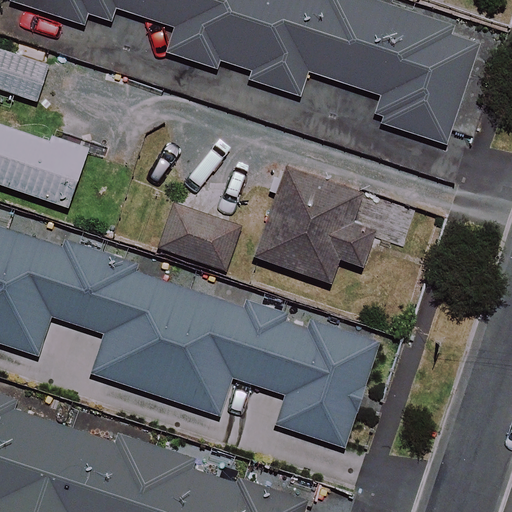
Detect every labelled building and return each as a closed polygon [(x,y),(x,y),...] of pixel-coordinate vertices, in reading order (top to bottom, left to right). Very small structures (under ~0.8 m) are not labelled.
[(167,52),(219,69),(220,65),(248,74),(247,78),(301,95),(310,68),(381,91),(373,115),(454,141),(487,40),(362,0),(30,0),(26,13),(88,33),(91,23),(109,29),(115,12),(126,15),(174,31),(167,52)] [(48,64),(0,50),(0,90),(37,101),(48,64)] [(86,156),(0,126),(0,184),(68,209),(86,156)] [(362,195),(283,169),(253,258),(331,283),(339,259),(364,267),(375,234),(352,226),(362,195)] [(238,227),(173,208),(161,250),(225,269),(238,227)] [(378,351),(0,230),(0,348),(37,360),(50,321),(106,339),(93,380),(219,420),(231,381),(288,399),(278,431),(345,452),(378,351)] [(127,445),(0,402),(0,511),(305,511),(309,501),(129,441),(127,445)]
